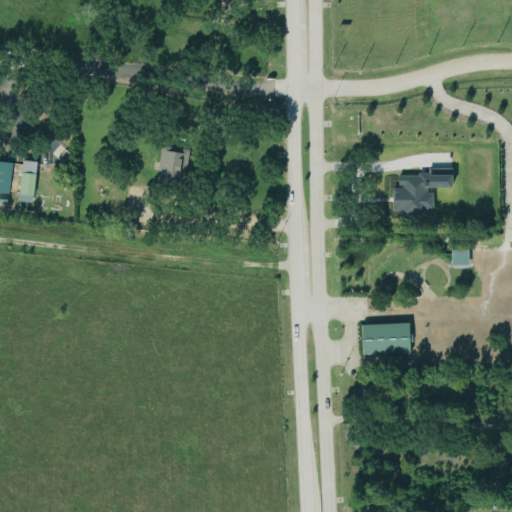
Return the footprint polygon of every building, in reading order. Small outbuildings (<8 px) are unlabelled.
[(165,145),(161,175),(189,179),(193,149),(165,145)] [(22,194),(36,196),(41,163),(27,160),(22,194)] [(15,163),(0,161),(0,193),(11,194),(15,163)] [(458,189),(458,172),(402,172),(402,189),(397,189),(397,212),(437,212),(437,189),(458,189)] [(473,265),(472,248),(455,249),(456,265),(473,265)] [(415,354),(414,324),(366,324),(367,355),(415,354)]
